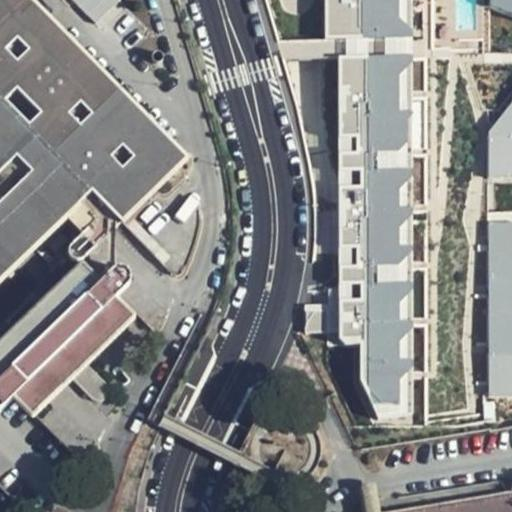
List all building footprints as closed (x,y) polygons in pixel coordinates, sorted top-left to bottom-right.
[(0,0),(0,284),(40,246),(69,215),(85,231),(81,235),(74,242),(68,250),(68,257),(73,264),(81,265),(0,344),(0,387),(13,401),(32,421),(72,380),(96,400),(101,403),(106,404),(112,402),(115,396),(115,391),(112,385),(88,365),(137,317),(85,263),(86,263),(102,248),(100,245),(179,164),(17,0),(0,0)] [(116,0),(74,0),(95,24),(119,3),(116,0)] [(511,0),(263,0),(300,126),(415,120),(511,156),(511,0)] [(493,397),(511,396),(511,223),(486,224),(493,397)] [(0,413),(1,413),(13,401),(0,387),(0,413)] [(360,511),(379,511),(376,487),(357,490),(360,507),(360,511)] [(511,511),(511,498),(427,511),(511,511)]
